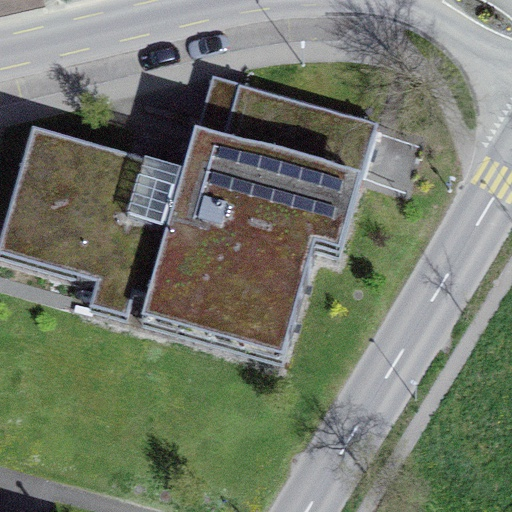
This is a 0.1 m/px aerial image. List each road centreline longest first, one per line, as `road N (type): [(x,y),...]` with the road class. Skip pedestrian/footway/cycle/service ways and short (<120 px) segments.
road 1 (secondary): [(511,167),(308,511)]
road 2 (unclassified): [(0,52),(217,0)]
